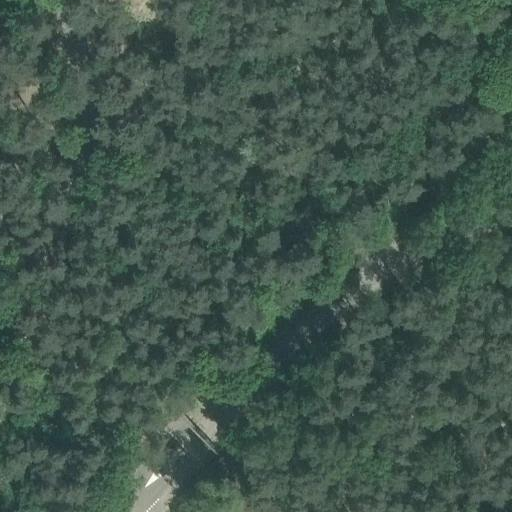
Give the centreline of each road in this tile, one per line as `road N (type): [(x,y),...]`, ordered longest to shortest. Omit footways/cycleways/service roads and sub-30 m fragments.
road 1 (unclassified): [(511,222),(403,259),(148,492)]
road 2 (track): [(295,351),(268,350),(261,340),(265,316),(289,295),(403,259)]
